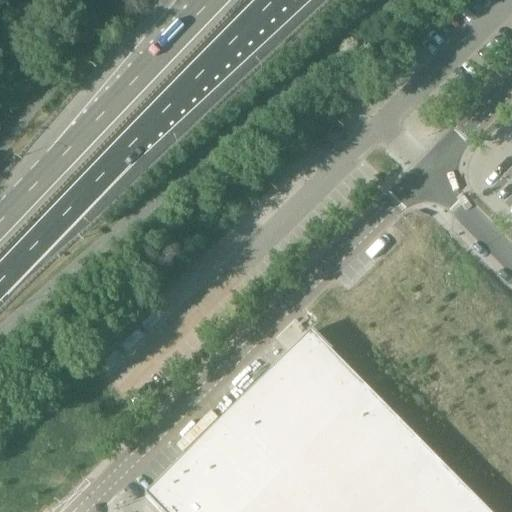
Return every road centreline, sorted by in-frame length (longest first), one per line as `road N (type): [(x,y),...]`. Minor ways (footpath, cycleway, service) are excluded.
road 1 (unclassified): [(83,511),(429,174)]
road 2 (trunk): [(114,161),(276,0)]
road 3 (trunk): [(213,0),(86,134)]
road 4 (primary): [(0,275),(114,161)]
road 5 (primary): [(86,134),(0,219)]
